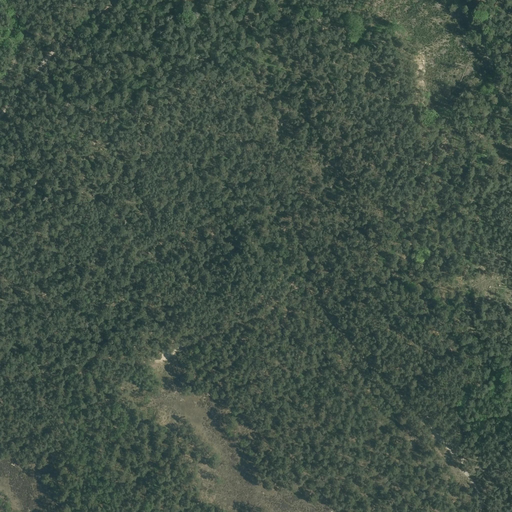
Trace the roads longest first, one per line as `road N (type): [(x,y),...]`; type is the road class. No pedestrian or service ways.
road 1 (track): [(0,378),(98,356),(148,360),(262,315)]
road 2 (track): [(294,289),(314,296),(462,468)]
road 3 (track): [(0,117),(72,30),(115,0)]
road 4 (track): [(453,0),(511,106)]
